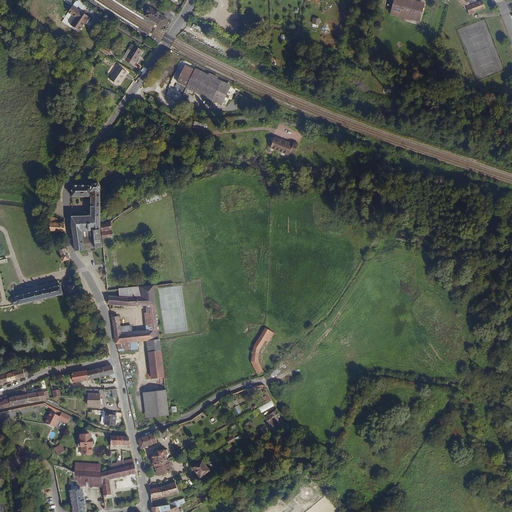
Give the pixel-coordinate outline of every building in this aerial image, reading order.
[(414,21),(417,11),(423,13),(425,7),(420,0),(394,0),(391,11),(404,15),(403,18),(405,19),(414,21)] [(472,14),(475,13),(486,8),(482,0),(479,0),(476,2),(476,1),(475,0),(474,0),(470,0),(469,0),(457,0),(467,11),(467,10),(470,15),(472,14)] [(91,18),(73,5),(68,13),(75,18),(71,25),(80,31),(83,26),(86,22),(87,23),(91,18)] [(164,27),(168,19),(160,14),(159,12),(156,10),(154,10),(149,7),(145,15),(149,18),(149,19),(160,25),(164,27)] [(423,13),(417,11),(414,21),(420,23),(423,13)] [(133,66),(143,51),(134,45),(124,62),(124,61),(133,66)] [(312,65),(315,52),(308,50),(308,53),(306,52),(303,63),(312,65)] [(323,67),(325,58),(318,57),(317,66),(323,67)] [(124,76),(127,72),(118,65),(108,79),(116,84),(122,76),(124,76)] [(194,71),(184,66),(177,81),(187,86),(186,88),(222,105),(231,86),(217,79),(217,78),(208,73),(207,75),(195,69),(194,71)] [(206,129),(207,124),(194,121),(193,127),(206,129)] [(270,148),(289,155),(290,153),(293,143),(275,136),(270,148)] [(290,153),(295,155),(299,144),(294,142),(293,143),(290,153)] [(91,174),(107,153),(103,150),(88,172),(91,174)] [(94,182),(91,185),(73,185),(71,189),(71,195),(90,195),(100,195),(100,182),(94,182)] [(158,195),(187,185),(186,182),(156,190),(158,195)] [(87,212),(87,216),(100,215),(100,195),(90,195),(90,212),(87,212)] [(121,221),(136,211),(134,207),(118,218),(121,221)] [(100,224),(100,220),(100,215),(87,216),(71,216),(71,221),(71,225),(75,249),(83,248),(82,233),(88,233),(90,242),(94,241),(95,247),(102,246),(101,239),(100,229),(100,224)] [(64,223),(56,223),(49,223),(49,231),(60,231),(63,231),(65,232),(64,223)] [(111,223),(100,225),(103,239),(113,237),(111,223)] [(90,242),(88,233),(82,233),(83,248),(95,247),(94,241),(90,242)] [(59,250),(61,261),(69,260),(67,250),(67,248),(59,250)] [(77,291),(75,284),(67,286),(69,293),(77,291)] [(12,299),(11,301),(11,302),(12,303),(13,304),(14,305),(18,305),(63,295),(61,285),(52,287),(52,286),(51,285),(50,285),(49,285),(48,286),(48,287),(48,288),(26,293),(26,291),(25,291),(24,291),(23,291),(23,292),(23,294),(20,294),(19,291),(17,291),(17,293),(15,294),(15,297),(13,298),(12,299)] [(129,296),(119,296),(108,295),(108,304),(110,304),(129,306),(146,306),(156,305),(154,285),(139,287),(141,296),(129,296)] [(139,287),(119,288),(119,289),(119,296),(129,296),(141,296),(139,287)] [(144,313),(146,330),(159,328),(156,305),(146,306),(147,312),(144,313)] [(115,317),(114,317),(111,317),(116,344),(117,344),(128,342),(137,341),(147,340),(160,338),(159,328),(146,330),(132,332),(122,333),(121,326),(120,316),(115,317)] [(132,332),(131,325),(121,326),(122,333),(132,332)] [(269,343),(275,333),(266,328),(254,344),(251,362),(258,375),(264,373),(258,361),(260,349),(266,340),(269,343)] [(147,340),(148,354),(161,352),(160,338),(147,340)] [(137,341),(128,342),(117,344),(119,351),(138,349),(137,341)] [(148,354),(151,378),(164,377),(161,352),(148,354)] [(115,377),(113,369),(113,367),(110,366),(97,369),(99,377),(111,374),(112,377),(115,377)] [(31,374),(29,367),(14,371),(17,378),(31,374)] [(99,377),(97,369),(95,369),(86,372),(86,371),(71,374),(74,383),(99,377)] [(17,378),(14,371),(6,373),(8,381),(17,378)] [(0,384),(8,381),(6,373),(0,375),(0,384)] [(27,395),(24,387),(19,390),(21,396),(9,399),(9,400),(11,407),(29,403),(27,395)] [(169,415),(168,409),(166,390),(143,393),(145,418),(169,415)] [(45,399),(43,391),(27,395),(29,403),(45,399)] [(100,407),(100,393),(99,393),(87,393),(87,400),(87,407),(100,407)] [(272,400),(268,394),(263,397),(267,403),(272,400)] [(0,409),(11,407),(9,400),(0,402),(0,409)] [(272,400),(267,403),(258,407),(261,413),(275,406),(272,400)] [(276,418),(279,415),(276,409),(263,418),(271,426),(279,421),(276,418)] [(45,424),(54,428),(59,419),(60,416),(50,412),(45,424)] [(60,416),(59,419),(68,423),(71,416),(62,412),(60,416)] [(115,426),(116,416),(113,416),(113,413),(106,413),(106,416),(105,424),(105,426),(115,426)] [(157,441),(154,433),(139,438),(138,441),(140,448),(140,449),(141,449),(157,443),(157,441)] [(93,445),(92,434),(80,434),(81,439),(78,439),(78,445),(81,445),(81,447),(91,447),(91,445),(93,445)] [(226,440),(229,444),(236,440),(233,436),(226,440)] [(60,444),(54,448),(58,455),(64,451),(60,444)] [(168,459),(167,457),(168,454),(166,449),(157,451),(158,454),(151,456),(154,466),(168,459)] [(174,470),(168,459),(154,466),(158,476),(174,470)] [(211,471),(203,460),(192,468),(200,478),(211,471)] [(101,473),(101,464),(75,462),(74,471),(101,473)] [(135,470),(134,464),(125,466),(118,467),(112,469),(101,473),(102,483),(103,488),(104,497),(111,496),(109,480),(136,473),(135,470)] [(102,483),(101,473),(74,471),(74,472),(73,480),(71,480),(71,486),(83,487),(83,482),(102,483)] [(178,492),(174,483),(158,487),(150,489),(151,499),(174,494),(178,492)] [(86,511),(83,488),(70,490),(72,511),(86,511)] [(389,511),(399,496),(395,493),(383,511),(389,511)]
